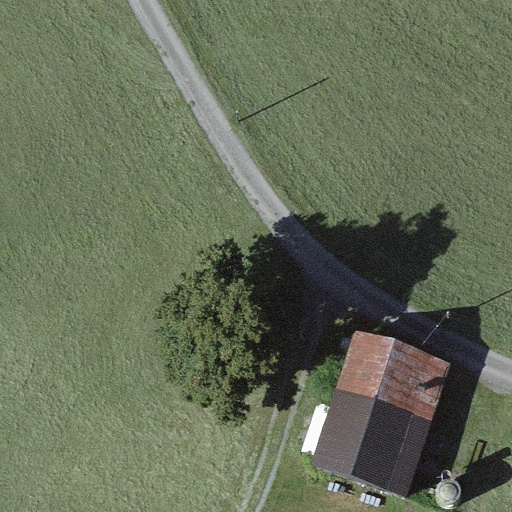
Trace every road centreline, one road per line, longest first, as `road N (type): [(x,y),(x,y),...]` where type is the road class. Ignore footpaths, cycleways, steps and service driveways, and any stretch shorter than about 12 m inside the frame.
road 1 (track): [(511,372),(316,286),(150,0)]
road 2 (track): [(316,286),(255,511)]
